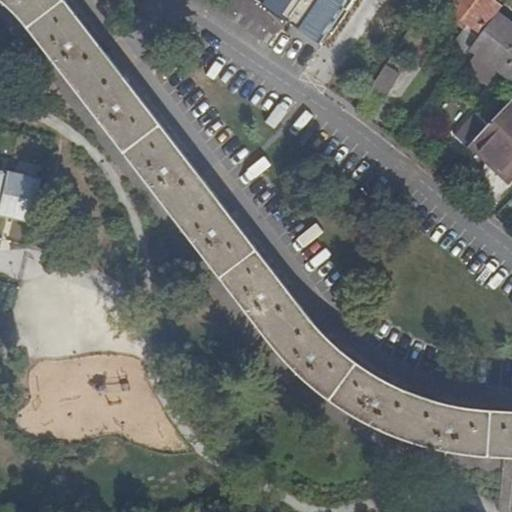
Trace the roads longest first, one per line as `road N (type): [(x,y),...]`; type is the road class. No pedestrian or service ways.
road 1 (residential): [(511,404),(405,381),(347,342),(272,260),(207,167),(68,0)]
road 2 (residential): [(166,0),(340,111),(511,249)]
